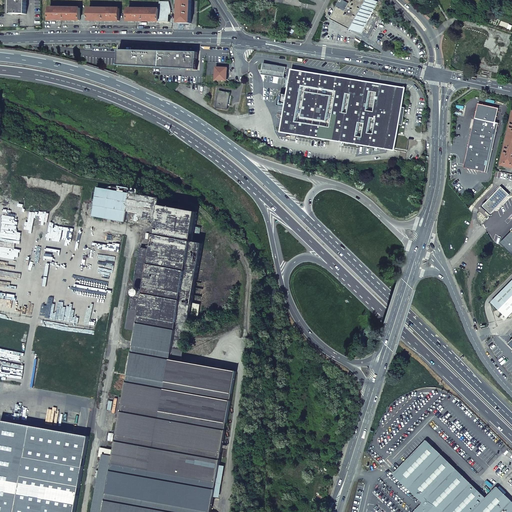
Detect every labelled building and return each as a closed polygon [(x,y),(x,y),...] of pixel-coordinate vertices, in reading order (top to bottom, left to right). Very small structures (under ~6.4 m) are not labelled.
[(26,0),(11,0),(11,14),(27,14),(26,0)] [(191,23),(191,0),(174,0),(174,8),(179,9),(179,23),(191,23)] [(352,2),(353,0),(338,0),(337,4),(348,10),(352,2)] [(378,1),(375,0),(353,0),(352,2),(348,10),(342,22),(361,33),(378,1)] [(159,8),(169,9),(169,13),(171,13),(171,8),(170,5),(169,1),(159,1),(159,8)] [(80,8),(50,7),(49,20),(80,20),(80,8)] [(120,8),(89,8),(89,20),(120,21),(120,8)] [(159,8),(128,8),(128,21),(159,21),(159,8)] [(169,9),(159,8),(159,21),(169,21),(169,13),(169,9)] [(254,17),(253,28),(271,30),(271,27),(268,27),(269,18),(254,17)] [(354,44),(355,38),(355,37),(322,32),(321,40),(354,44)] [(198,52),(119,51),(118,64),(193,69),(198,69),(198,52)] [(285,79),(286,68),(263,64),(262,75),(285,79)] [(216,80),(227,81),(228,68),(216,68),(216,80)] [(405,88),(292,70),(282,132),(395,150),(405,88)] [(230,93),(219,92),(216,108),(227,109),(230,93)] [(479,104),(475,119),(494,123),(497,108),(479,104)] [(487,173),(498,123),(494,123),(475,119),(473,131),(465,166),(465,168),(468,169),(487,173)] [(511,122),(502,166),(511,167),(511,122)] [(132,353),(182,362),(183,356),(188,329),(203,243),(194,241),(199,212),(160,205),(161,199),(148,196),(97,187),(92,216),(125,222),(127,211),(129,212),(139,213),(139,217),(152,220),(152,223),(156,224),(152,247),(147,246),(146,249),(141,248),(127,329),(136,331),(132,353)] [(509,195),(501,187),(483,206),(491,214),(509,195)] [(511,232),(501,243),(511,253),(511,232)] [(511,281),(492,302),(507,318),(511,312),(511,281)] [(182,362),(132,353),(124,398),(119,397),(116,417),(121,418),(118,434),(116,433),(114,441),(117,442),(115,450),(101,448),(99,457),(102,457),(92,511),(211,511),(237,371),(182,362)] [(75,511),(89,437),(1,421),(0,423),(0,511),(75,511)] [(486,498),(427,441),(394,475),(396,477),(422,503),(413,511),(511,511),(511,502),(497,487),(486,498)]
